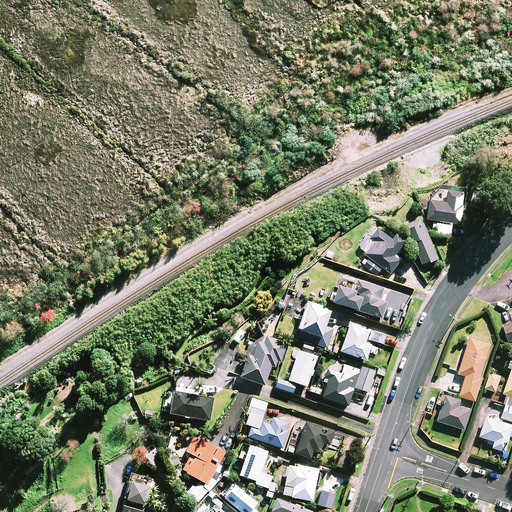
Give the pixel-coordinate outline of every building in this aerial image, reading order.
[(466,188),(449,185),(449,189),(445,189),(443,199),(431,197),(428,217),(435,218),(433,233),(451,235),(453,221),(461,222),(466,188)] [(439,257),(422,216),(413,220),(414,222),(406,226),(410,237),(412,237),(423,263),(439,257)] [(393,236),(378,226),(371,236),(375,239),(365,252),(370,256),(364,265),(377,274),(383,265),(391,271),(401,258),(395,253),(407,237),(397,231),(393,236)] [(362,295),(357,309),(381,317),(386,301),(379,299),(383,287),(358,280),(355,290),(354,293),(362,295)] [(354,293),(355,290),(338,284),(332,301),(357,309),(362,295),(354,293)] [(321,304),(307,300),(298,328),(301,329),(298,338),(327,347),(333,328),(325,326),(330,309),(320,306),(321,304)] [(511,338),(511,318),(503,321),(509,339),(511,338)] [(369,330),(350,323),(341,350),(366,359),(368,352),(376,354),(379,346),(365,341),(369,330)] [(385,334),(372,329),(369,339),(382,343),(385,334)] [(492,342),(470,334),(457,371),(466,374),(459,394),(475,400),(483,376),(480,375),(492,342)] [(266,335),(264,340),(252,336),(244,358),(235,354),(229,371),(265,384),(271,367),(274,369),(278,360),(281,361),(288,343),(266,335)] [(317,356),(298,349),(288,379),(307,385),(317,356)] [(511,357),(511,358),(509,364),(511,365),(511,366),(503,391),(510,394),(507,401),(511,402),(511,357)] [(382,372),(342,360),(339,371),(327,367),(319,395),(348,404),(353,387),(368,391),(369,388),(377,390),(382,372)] [(501,374),(490,371),(485,387),(496,390),(501,374)] [(295,383),(278,378),(276,387),(293,392),(295,383)] [(166,397),(164,408),(169,409),(169,411),(170,411),(209,419),(214,397),(174,389),(172,399),(166,397)] [(460,397),(441,391),(437,403),(442,404),(438,419),(465,427),(471,407),(458,403),(460,397)] [(258,429),(261,421),(267,402),(253,397),(248,412),(249,412),(245,424),(251,426),(258,429)] [(511,404),(506,402),(501,416),(511,419),(511,404)] [(511,428),(511,422),(486,414),(480,434),(495,439),(493,445),(505,449),(511,428)] [(258,429),(251,426),(248,436),(282,447),(291,423),(273,417),(270,424),(261,421),(258,429)] [(334,430),(306,420),(305,424),(295,452),(311,457),(313,450),(320,452),(323,442),(329,444),(334,430)] [(207,492),(212,497),(216,493),(211,489),(224,475),(227,476),(230,471),(224,468),(226,466),(219,463),(225,451),(194,434),(185,450),(191,453),(182,469),(205,481),(203,485),(198,482),(188,493),(198,502),(207,492)] [(268,450),(245,443),(240,457),(245,458),(240,474),(257,479),(255,483),(268,487),(272,475),(261,471),(268,450)] [(164,462),(154,449),(146,456),(156,469),(164,462)] [(351,454),(342,450),(337,465),(346,469),(351,454)] [(180,462),(177,455),(170,457),(173,465),(180,462)] [(297,463),(297,466),(288,464),(282,494),(312,500),(319,468),(297,463)] [(150,483),(131,477),(121,511),(165,511),(166,509),(145,503),(150,483)] [(256,501),(232,481),(221,494),(242,511),(259,511),(252,506),(256,501)] [(336,494),(320,489),(316,503),(332,508),(336,494)] [(311,511),(312,510),(276,497),(271,511),(275,511),(311,511)] [(223,511),(217,503),(204,511),(223,511)]
